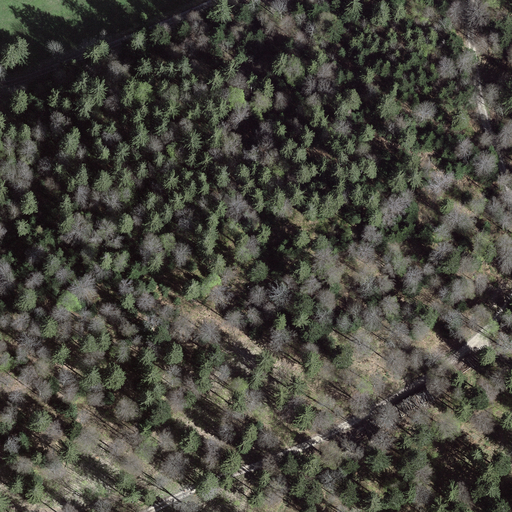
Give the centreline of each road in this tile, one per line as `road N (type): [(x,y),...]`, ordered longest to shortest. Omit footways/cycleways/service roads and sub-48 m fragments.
road 1 (track): [(195,490),(290,452),(420,382),(475,345),(511,300)]
road 2 (track): [(0,83),(75,64),(213,0)]
road 3 (track): [(511,197),(475,75),(473,0)]
